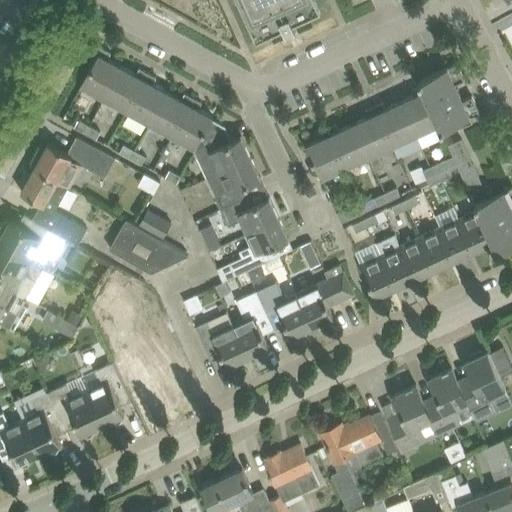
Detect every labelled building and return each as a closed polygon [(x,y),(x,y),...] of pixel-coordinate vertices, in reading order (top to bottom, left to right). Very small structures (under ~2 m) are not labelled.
[(247,0),(248,1),(241,4),(257,39),(284,27),(286,32),(297,28),(294,22),(321,10),(316,0),(247,0)] [(97,56),(80,87),(103,100),(122,65),(108,58),(111,52),(98,44),(93,54),(97,56)] [(419,80),(421,84),(430,105),(459,91),(456,83),(465,79),(457,62),(419,80)] [(122,65),(103,100),(126,112),(148,72),(140,67),(136,74),(122,65)] [(148,72),(126,112),(149,125),(168,91),(153,83),(157,77),(148,72)] [(415,95),(400,101),(417,137),(440,126),(430,105),(421,84),(413,88),(415,95)] [(168,91),(149,125),(172,137),(194,97),(185,92),(182,99),(168,91)] [(459,91),(430,105),(440,126),(442,130),(480,112),(472,95),(463,99),(459,91)] [(194,97),(172,137),(195,150),(202,138),(212,119),(214,116),(199,108),(202,102),(194,97)] [(383,101),(374,106),(393,148),(417,137),(400,101),(386,108),(383,101)] [(368,116),(353,123),(369,158),(375,170),(385,165),(379,154),(393,148),(374,106),(365,110),(368,116)] [(90,124),(79,118),(75,126),(85,132),(90,124)] [(202,138),(195,150),(207,177),(218,172),(251,157),(241,135),(231,140),(225,126),(212,119),(202,138)] [(336,123),(327,127),(346,169),(369,158),(353,123),(339,130),(336,123)] [(102,130),(90,124),(85,132),(97,139),(102,130)] [(321,138),(306,145),(322,180),(346,169),(327,127),(318,131),(321,138)] [(48,142),(35,167),(69,185),(81,163),(105,176),(116,157),(77,136),(68,153),(48,142)] [(448,144),(451,150),(464,144),(461,138),(448,144)] [(136,149),(124,143),(120,150),(131,157),(136,149)] [(451,150),(453,154),(453,155),(467,149),(464,144),(451,150)] [(146,154),(136,149),(131,157),(142,162),(146,154)] [(467,149),(453,155),(456,161),(469,155),(467,149)] [(164,152),(160,159),(165,161),(169,154),(164,152)] [(453,154),(434,164),(438,172),(449,166),(457,163),(456,161),(453,155),(453,154)] [(456,161),(457,163),(461,171),(474,165),(469,155),(456,161)] [(261,178),(251,157),(218,172),(207,177),(215,195),(221,208),(243,197),(239,188),(261,178)] [(434,164),(423,169),(426,177),(438,172),(434,164)] [(421,165),(411,170),(416,182),(426,177),(423,169),(421,165)] [(477,171),(474,165),(461,171),(464,177),(477,171)] [(449,166),(438,172),(442,179),(453,174),(449,166)] [(43,203),(35,218),(67,237),(78,243),(87,227),(55,209),(69,185),(35,167),(21,191),(43,203)] [(181,174),(170,168),(166,175),(178,181),(181,174)] [(477,171),(464,177),(466,182),(479,176),(477,171)] [(438,172),(426,177),(430,185),(442,179),(438,172)] [(479,176),(466,182),(469,188),(482,182),(479,176)] [(511,185),(475,203),(478,208),(487,228),(511,215),(511,185)] [(397,186),(385,191),(388,199),(401,193),(397,186)] [(385,191),(374,196),(378,204),(388,199),(385,191)] [(415,195),(403,200),(407,208),(419,203),(415,195)] [(243,197),(221,208),(229,225),(240,220),(246,233),(279,218),(270,197),(247,207),(243,197)] [(362,200),(337,212),(341,222),(366,211),(362,200)] [(392,205),(396,213),(407,208),(403,200),(392,205)] [(442,221),(459,215),(456,206),(438,213),(442,221)] [(478,208),(458,217),(474,251),(494,242),(487,228),(478,208)] [(141,222),(164,235),(172,222),(148,209),(141,222)] [(10,219),(0,237),(0,241),(44,267),(44,266),(54,271),(62,257),(57,254),(67,237),(35,218),(25,213),(18,224),(10,219)] [(376,213),(364,218),(367,226),(379,221),(376,213)] [(511,215),(487,228),(494,242),(499,253),(511,246),(511,215)] [(458,217),(439,226),(454,260),(474,251),(458,217)] [(127,218),(110,248),(152,271),(189,254),(127,218)] [(242,256),(217,268),(223,281),(271,259),(266,250),(289,239),(279,218),(246,233),(252,245),(240,250),(242,256)] [(353,223),(356,231),(367,226),(364,218),(353,223)] [(213,224),(200,230),(204,237),(216,232),(213,224)] [(439,226),(419,235),(435,269),(454,260),(439,226)] [(419,235),(400,245),(415,278),(435,269),(419,235)] [(0,281),(27,297),(44,267),(0,241),(0,281)] [(400,245),(380,254),(396,287),(415,278),(400,245)] [(380,254),(379,254),(360,263),(376,296),(396,287),(380,254)] [(328,278),(297,292),(313,326),(334,316),(329,305),(354,293),(340,263),(325,270),(328,278)] [(261,264),(249,269),(255,281),(262,278),(264,271),(261,264)] [(278,279),(257,289),(275,328),(286,323),(291,336),(313,326),(297,292),(286,297),(278,279)] [(0,321),(11,327),(18,314),(22,316),(28,306),(24,303),(27,297),(0,281),(0,321)] [(216,285),(221,296),(230,291),(225,281),(216,285)] [(245,316),(233,322),(248,356),(270,346),(264,333),(275,328),(257,289),(237,298),(245,316)] [(72,308),(67,318),(79,325),(84,315),(72,308)] [(79,325),(67,318),(61,329),(73,336),(79,325)] [(211,327),(199,332),(208,352),(219,347),(227,365),(248,356),(233,322),(213,331),(211,327)] [(491,352),(502,375),(511,369),(511,364),(503,346),(491,352)] [(459,381),(475,415),(476,419),(499,409),(492,394),(506,387),(488,350),(484,352),(481,350),(470,355),(469,359),(465,361),(476,385),(464,391),(459,381)] [(129,359),(117,365),(119,369),(128,387),(137,382),(147,403),(179,388),(170,367),(149,377),(137,351),(127,355),(129,359)] [(43,352),(34,356),(38,366),(42,367),(47,353),(43,352)] [(101,382),(87,389),(103,423),(125,413),(121,404),(132,399),(114,360),(95,369),(101,382)] [(439,398),(426,405),(431,419),(438,432),(475,415),(459,381),(452,367),(430,377),(439,398)] [(68,382),(49,390),(67,429),(77,425),(81,433),(103,423),(87,389),(74,395),(68,382)] [(389,417),(397,435),(404,448),(426,438),(419,424),(431,419),(426,405),(416,384),(394,394),(404,415),(392,420),(390,416),(389,417)] [(37,412),(24,418),(40,453),(61,443),(57,434),(67,429),(49,390),(31,399),(37,412)] [(4,412),(0,413),(0,452),(3,459),(14,454),(18,463),(40,453),(24,418),(10,425),(4,412)] [(321,432),(329,450),(339,470),(331,474),(349,510),(368,502),(353,469),(362,465),(355,450),(382,438),(389,452),(398,447),(381,412),(371,417),(370,414),(343,427),(341,422),(321,432)] [(499,487),(488,491),(495,511),(499,511),(511,507),(511,455),(511,452),(504,438),(484,447),(493,470),(499,487)] [(460,440),(445,447),(452,462),(467,455),(460,440)] [(265,460),(276,484),(296,475),(304,491),(320,484),(301,443),(282,452),(281,450),(266,457),(267,459),(265,460)] [(203,487),(211,505),(214,511),(228,504),(230,508),(244,502),(249,511),(275,511),(270,500),(266,492),(256,496),(243,468),(203,487)] [(440,470),(428,475),(403,484),(409,497),(433,488),(439,502),(450,498),(451,497),(448,489),(443,477),(440,470)] [(456,472),(443,477),(448,489),(451,497),(450,498),(453,506),(460,503),(460,502),(472,497),(467,482),(460,485),(456,472)] [(460,502),(462,506),(464,511),(495,511),(488,491),(460,502)] [(203,511),(196,494),(181,500),(185,511),(173,511),(170,504),(150,511),(203,511)] [(290,511),(282,495),(270,500),(275,511),(290,511)] [(388,511),(383,496),(371,501),(375,511),(388,511)] [(375,511),(371,501),(355,509),(355,511),(375,511)]
